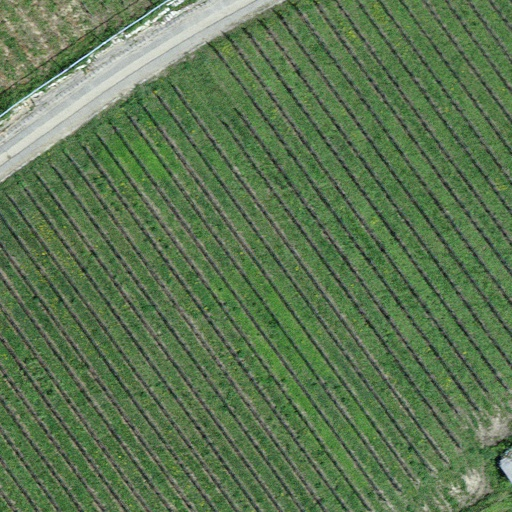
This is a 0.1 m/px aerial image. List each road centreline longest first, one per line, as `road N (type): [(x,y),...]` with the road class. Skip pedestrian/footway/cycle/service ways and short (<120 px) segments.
road 1 (trunk): [(479,0),(289,511)]
road 2 (track): [(0,148),(212,0)]
